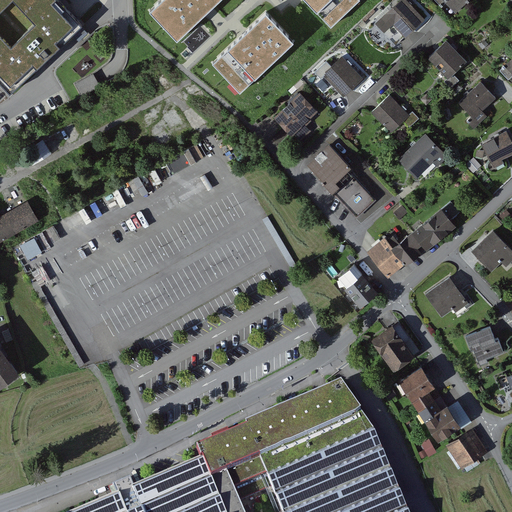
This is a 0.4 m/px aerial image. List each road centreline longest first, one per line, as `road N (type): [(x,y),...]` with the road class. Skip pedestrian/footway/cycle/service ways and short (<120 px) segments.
road 1 (residential): [(397,295),(329,352),(256,395),(0,506)]
road 2 (track): [(0,184),(194,79)]
road 3 (residential): [(397,295),(253,130)]
road 4 (residential): [(487,428),(397,295)]
road 5 (residential): [(511,185),(397,295)]
